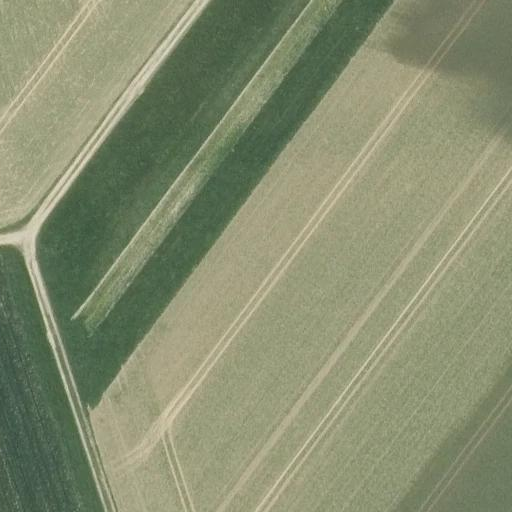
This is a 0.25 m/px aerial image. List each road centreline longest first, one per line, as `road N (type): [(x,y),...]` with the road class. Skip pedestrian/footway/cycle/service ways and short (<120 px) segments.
road 1 (track): [(204,0),(24,235),(0,241)]
road 2 (track): [(24,235),(111,511)]
